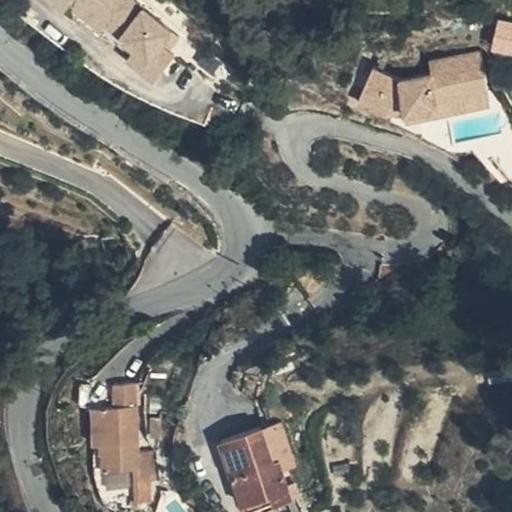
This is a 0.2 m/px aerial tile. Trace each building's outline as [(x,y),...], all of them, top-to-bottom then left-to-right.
[(147,0),(65,0),(133,48),(128,54),(155,73),(187,29),(147,0)] [(511,22),(494,17),(490,37),(511,42),(511,22)] [(354,97),(383,109),(401,104),(401,107),(418,104),(417,98),(482,83),(474,46),(423,57),(425,69),(396,76),(367,64),(354,97)] [(485,96),(482,83),(417,98),(418,104),(401,107),(403,113),(485,96)] [(511,174),(511,132),(510,131),(487,152),(510,177),(511,174)] [(136,374),(127,371),(117,412),(107,410),(102,433),(145,442),(142,452),(157,454),(162,429),(149,426),(162,356),(140,351),(136,374)] [(117,412),(127,371),(116,369),(107,410),(117,412)] [(286,423),(268,428),(281,474),(288,472),(298,470),(286,423)] [(281,474),(268,428),(225,440),(234,476),(240,474),(249,511),(295,499),(288,472),(281,474)]
